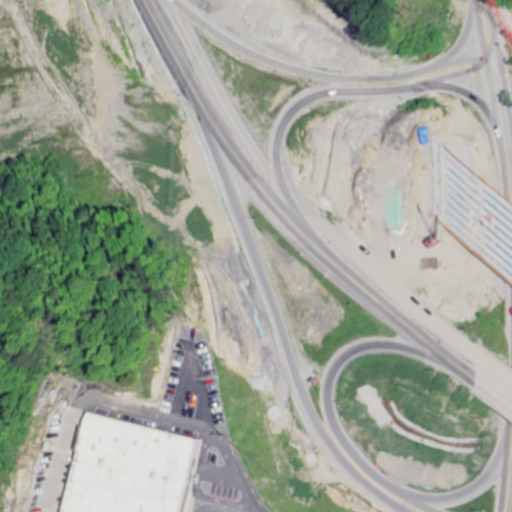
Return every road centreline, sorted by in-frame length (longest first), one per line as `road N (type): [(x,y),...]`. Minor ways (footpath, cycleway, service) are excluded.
road 1 (trunk): [(494,365),(382,284),(299,206),(245,136),(165,0)]
road 2 (trunk): [(190,84),(309,406),(346,465),(403,511)]
road 3 (trunk): [(190,84),(290,223),(353,283),(491,385)]
road 4 (trunk): [(511,448),(475,488),(427,499),(391,488),(346,447),(328,399),(328,382),(344,357),(384,346),(463,365)]
road 5 (trunk): [(411,307),(357,241),(343,209),(341,157),(371,107),(389,96),(497,72)]
road 6 (trunk): [(494,54),(389,75),(324,74),(257,56),(177,0)]
road 7 (primary): [(511,175),(494,54)]
